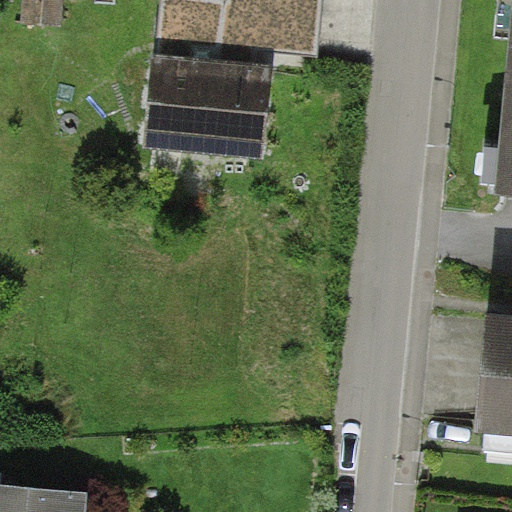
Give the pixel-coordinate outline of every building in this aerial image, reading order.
[(230,0),(230,4),(191,0),(163,0),(159,40),(319,56),(324,0),(230,0)] [(511,66),(501,183),(511,183),(511,66)] [(271,74),(162,67),(156,157),(265,164),(271,74)] [(511,324),(488,322),(478,428),(511,431),(511,324)] [(87,511),(88,499),(0,491),(0,511),(87,511)]
